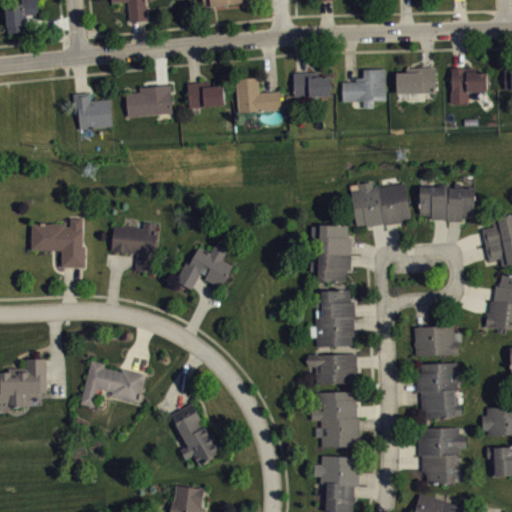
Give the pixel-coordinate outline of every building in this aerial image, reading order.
[(5,4),(22,2),(21,0),(37,0),(39,14),(26,15),(28,31),(8,33),(5,4)] [(110,0),(145,0),(147,19),(129,20),(128,0),(111,2),(110,0)] [(204,0),(205,12),(245,10),(244,0),(204,0)] [(396,71),(406,71),(406,66),(435,66),(436,91),(396,92),(396,71)] [(451,67),(467,66),(467,71),(487,71),(487,90),(467,90),(467,102),(451,102),(451,90),(451,67)] [(342,81),(342,100),(363,100),(363,107),(374,106),(374,99),(386,99),(385,68),(363,68),(364,77),(355,77),(355,81),(342,81)] [(293,72),(319,71),(319,75),(329,75),(330,94),(294,95),(293,72)] [(238,111),(281,108),(280,89),(259,91),(258,75),(236,77),(238,111)] [(187,82),(204,80),(204,86),(223,85),(224,104),(189,107),(187,82)] [(126,92),(128,116),(172,112),(170,91),(172,91),(171,84),(139,86),(140,91),(126,92)] [(72,93),(90,91),(91,99),(110,98),(112,125),(80,128),(79,113),(74,113),(72,93)] [(351,189),(356,224),(366,223),(366,225),(370,225),(383,222),(403,219),(402,218),(404,217),(411,216),(405,181),(378,186),(378,184),(372,185),(372,181),(357,183),(358,188),(351,189)] [(419,185),(419,214),(429,214),(431,214),(431,217),(446,217),(446,219),(463,219),(463,216),(464,216),(466,216),(474,216),(474,186),(463,186),(463,183),(454,183),(454,186),(449,186),(449,183),(436,183),(436,185),(419,185)] [(481,228),(488,259),(500,257),(500,260),(501,265),(511,262),(511,213),(492,218),(492,219),(493,222),(493,225),(481,228)] [(31,222),(31,249),(61,249),(61,266),(85,266),(85,245),(81,245),(82,217),(70,217),(70,225),(66,225),(66,223),(53,222),(31,222)] [(113,224),(143,227),(144,219),(159,221),(154,272),(135,270),(137,253),(111,250),(113,224)] [(320,223),(319,247),(315,247),(315,270),(318,270),(318,279),(346,280),(346,271),(346,268),(350,268),(351,236),(347,236),(347,234),(348,224),(320,223)] [(186,261),(176,280),(192,288),(200,271),(205,274),(204,277),(222,286),(233,264),(222,258),(229,246),(216,239),(210,251),(199,245),(190,263),(186,261)] [(486,324),(511,327),(511,274),(502,273),(501,281),(500,280),(499,283),(499,284),(495,284),(494,299),(491,299),(490,311),(487,311),(487,314),(486,324)] [(316,344),(352,344),(352,338),(352,335),(354,335),(353,300),(350,300),(350,298),(350,289),(321,290),(321,297),(315,297),(316,344)] [(453,324),(414,325),(415,354),(459,353),(458,339),(454,339),(453,324)] [(307,353),(307,354),(308,360),(308,365),(315,364),(316,382),(356,381),(356,352),(307,353)] [(0,405),(25,405),(25,393),(41,393),(41,391),(47,391),(46,357),(26,357),(26,366),(8,367),(8,370),(0,370),(0,405)] [(90,359),(80,402),(95,406),(99,387),(112,390),(111,395),(139,402),(146,372),(123,367),(122,371),(104,367),(105,362),(90,359)] [(421,362),(457,361),(458,389),(456,389),(457,395),(458,395),(459,402),(462,402),(463,415),(457,415),(455,415),(426,417),(426,410),(422,410),(422,405),(421,391),(418,392),(417,374),(417,371),(422,371),(421,362)] [(319,391),(354,389),(354,398),(357,398),(357,401),(357,416),(360,416),(360,431),(361,445),(322,446),(322,435),(317,435),(317,426),(322,426),(321,418),(313,419),(312,408),(320,407),(319,391)] [(170,414),(191,401),(201,419),(199,420),(203,427),(206,425),(217,443),(215,444),(220,451),(199,464),(193,455),(186,459),(179,449),(187,444),(170,414)] [(481,414),(482,429),(487,428),(487,434),(511,433),(511,405),(486,406),(487,414),(481,414)] [(424,427),(458,426),(458,434),(466,434),(466,447),(459,447),(459,454),(457,454),(457,462),(454,462),(454,481),(427,482),(427,473),(425,473),(425,471),(425,470),(422,470),(422,454),(419,454),(419,437),(419,435),(424,435),(424,427)] [(511,444),(486,446),(486,457),(494,456),(495,475),(511,474),(511,444)] [(322,454),(360,456),(360,462),(359,484),(355,484),(354,498),(353,511),(324,510),(325,496),(324,496),(324,485),(324,482),(321,482),(321,475),(314,475),(315,463),(322,464),(322,454)] [(176,484),(203,487),(201,507),(199,507),(198,510),(197,511),(169,511),(171,500),(174,500),(176,484)] [(418,491),(412,511),(468,511),(470,506),(443,500),(443,497),(418,491)]
